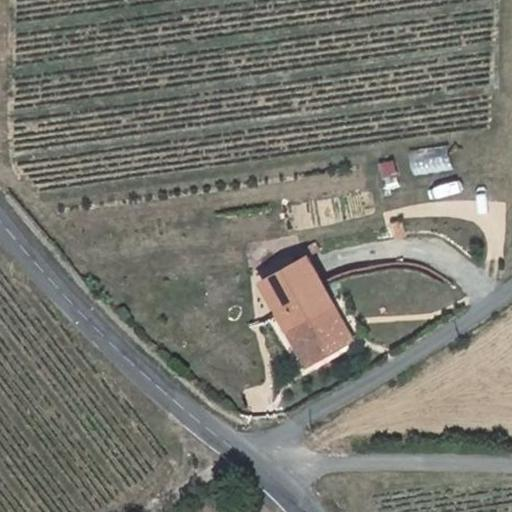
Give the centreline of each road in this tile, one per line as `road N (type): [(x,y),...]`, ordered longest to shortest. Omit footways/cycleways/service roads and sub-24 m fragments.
road 1 (tertiary): [(245,451),(119,351),(0,213)]
road 2 (unclassified): [(511,288),(447,339),(245,451)]
road 3 (unclassified): [(283,483),(333,463),(511,465)]
